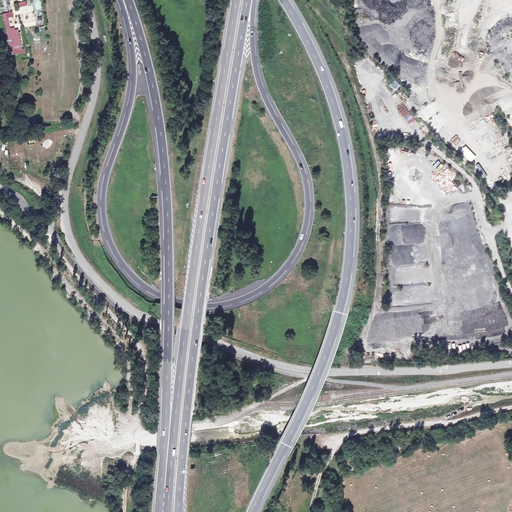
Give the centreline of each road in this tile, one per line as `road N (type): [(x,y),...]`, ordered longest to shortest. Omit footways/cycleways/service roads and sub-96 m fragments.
road 1 (motorway): [(121,0),(133,80),(103,184),(107,236),(122,265),(150,291),(204,306),(263,288),(290,261),(306,223),(303,171),(258,81),(249,0)]
road 2 (motorway): [(251,511),(327,349),(350,246),(341,132),(321,70),(284,0)]
road 3 (unclassified): [(62,206),(73,243),(129,308),(255,357),(328,372),(511,364)]
road 4 (motorway): [(178,511),(204,266),(247,0)]
road 5 (motorway): [(235,0),(166,459)]
road 6 (motorway): [(127,0),(162,155),(166,459)]
road 7 (track): [(511,409),(336,439),(307,511)]
road 8 (unclassified): [(86,0),(95,84),(62,206)]
